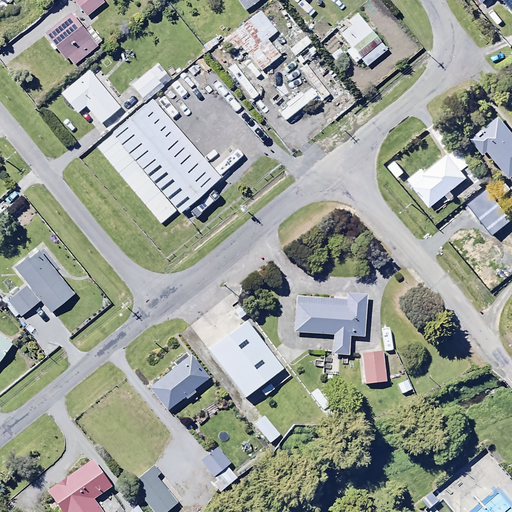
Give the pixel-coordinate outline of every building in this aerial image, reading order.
[(0,0),(0,14),(17,0),(0,0)] [(72,0),(68,4),(83,22),(100,8),(95,2),(97,0),(72,0)] [(262,0),(230,0),(242,16),(263,1),(262,0)] [(32,9),(13,24),(19,31),(37,15),(32,9)] [(257,16),(218,47),(228,59),(237,52),(257,77),(277,61),(263,45),(274,36),(257,16)] [(68,18),(41,39),(62,65),(63,64),(70,72),(94,53),(93,51),(99,46),(87,31),(82,35),(68,18)] [(169,18),(162,24),(171,34),(177,29),(169,18)] [(384,56),(353,18),(343,26),(347,32),(337,39),(349,53),(342,58),(351,70),(357,66),(362,73),(384,56)] [(186,39),(178,30),(171,36),(179,45),(186,39)] [(300,62),(291,69),(319,106),(325,101),(302,71),(305,69),(300,62)] [(211,80),(197,64),(190,69),(204,85),(211,80)] [(228,70),(222,75),(248,105),(254,100),(228,70)] [(203,87),(189,71),(182,78),(195,93),(203,87)] [(85,76),(56,99),(73,120),(81,112),(96,130),(116,114),(85,76)] [(145,76),(127,91),(138,105),(156,90),(145,76)] [(189,89),(180,78),(174,84),(183,94),(189,89)] [(149,108),(107,145),(173,220),(216,183),(149,108)] [(511,142),(511,143),(496,122),(464,147),(477,164),(484,159),(505,186),(511,180),(511,142)] [(419,175),(404,187),(425,215),(442,202),(446,208),(451,203),(447,198),(464,185),(445,160),(421,178),(419,175)] [(484,195),(471,205),(487,226),(500,216),(484,195)] [(35,245),(10,266),(42,305),(67,284),(35,245)] [(4,307),(16,323),(36,307),(23,291),(4,307)] [(362,313),(288,308),(286,341),(326,344),(325,363),(344,364),(345,347),(360,348),(362,313)] [(244,326),(202,358),(239,407),(282,375),(244,326)] [(0,349),(9,334),(0,328),(0,349)] [(388,354),(384,336),(376,338),(380,356),(388,354)] [(281,351),(274,356),(283,368),(290,363),(281,351)] [(382,388),(378,358),(357,361),(361,391),(382,388)] [(173,373),(145,394),(164,418),(181,404),(183,407),(193,400),(191,398),(206,386),(188,362),(185,364),(182,359),(169,369),(173,373)] [(260,422),(249,431),(265,450),(276,440),(260,422)] [(214,453),(197,467),(212,484),(228,469),(214,453)] [(48,496),(58,511),(96,511),(91,503),(109,492),(93,467),(48,496)] [(175,511),(184,505),(156,469),(133,486),(153,511),(175,511)] [(428,500),(418,507),(421,511),(428,511),(434,508),(428,500)]
